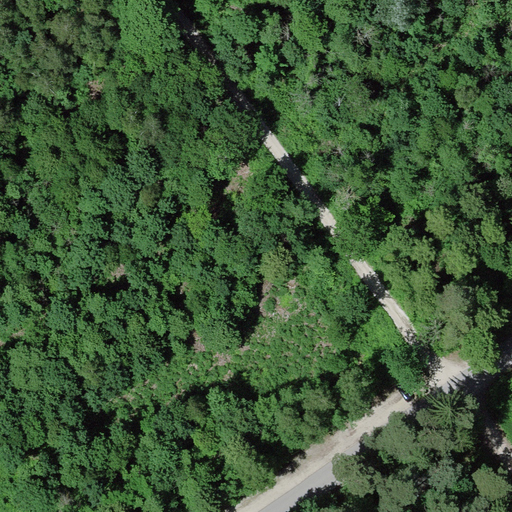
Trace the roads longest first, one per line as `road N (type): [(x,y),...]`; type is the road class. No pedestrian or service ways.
road 1 (track): [(511,460),(173,0)]
road 2 (unclassified): [(511,336),(261,511)]
